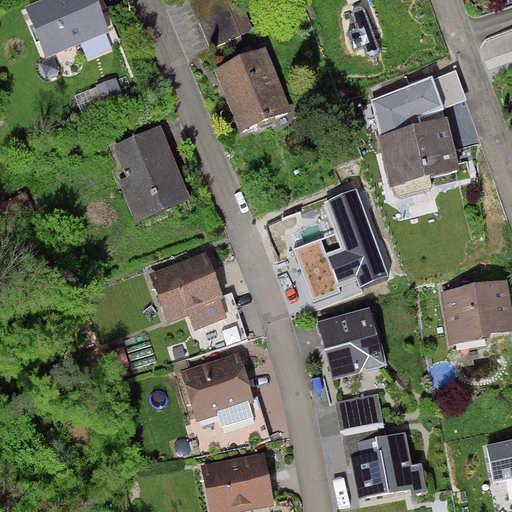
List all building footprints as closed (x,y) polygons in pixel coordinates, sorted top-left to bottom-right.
[(96,0),(38,0),(25,6),(46,57),(81,43),(106,32),(110,31),(96,0)] [(189,0),(210,49),(254,29),(242,0),(189,0)] [(112,49),(106,32),(81,43),(88,59),(112,49)] [(265,46),(213,68),(240,132),(292,111),(265,46)] [(456,71),(434,80),(444,108),(467,99),(456,71)] [(432,76),(371,100),(381,136),(421,123),(419,117),(444,108),(434,80),(432,76)] [(116,77),(96,86),(97,87),(105,108),(125,100),(116,77)] [(105,108),(97,87),(75,96),(83,116),(105,108)] [(381,136),(378,136),(390,188),(461,168),(447,116),(421,123),(381,136)] [(191,199),(161,126),(114,145),(127,178),(118,181),(134,222),(191,199)] [(389,275),(355,189),(324,201),(337,233),(294,249),(314,301),(340,291),(338,286),(357,279),(360,286),(389,275)] [(207,252),(149,273),(168,323),(189,315),(194,330),(228,318),(221,300),(224,299),(207,252)] [(511,308),(507,279),(441,291),(450,345),(490,338),(490,334),(510,331),(511,330),(511,308)] [(370,307),(317,322),(333,379),(386,365),(370,307)] [(123,347),(105,353),(112,373),(130,367),(123,347)] [(239,352),(181,372),(198,422),(218,415),(217,411),(249,401),(249,403),(255,401),(239,352)] [(378,394),(335,402),(341,430),(383,423),(378,394)] [(249,403),(249,401),(217,411),(218,415),(222,427),(254,417),(249,403)] [(406,432),(358,442),(361,455),(351,457),(359,499),(410,489),(411,495),(427,491),(421,462),(412,464),(406,432)] [(511,478),(511,439),(487,445),(493,482),(511,478)] [(265,454),(200,466),(209,511),(243,511),(275,506),(265,454)]
